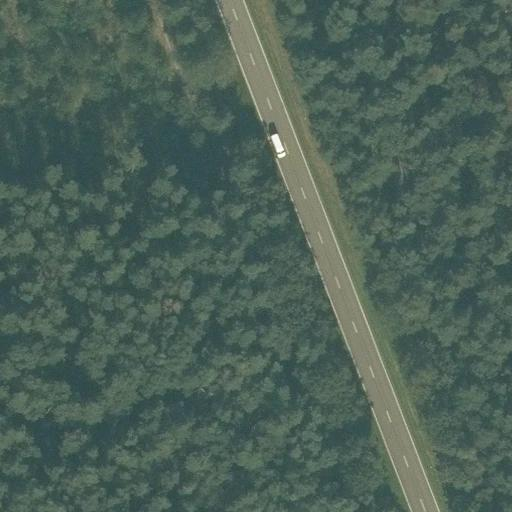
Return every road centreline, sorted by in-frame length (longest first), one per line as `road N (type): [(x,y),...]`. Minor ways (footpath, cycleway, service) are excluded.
road 1 (track): [(340,511),(139,0)]
road 2 (primary): [(428,511),(231,0)]
